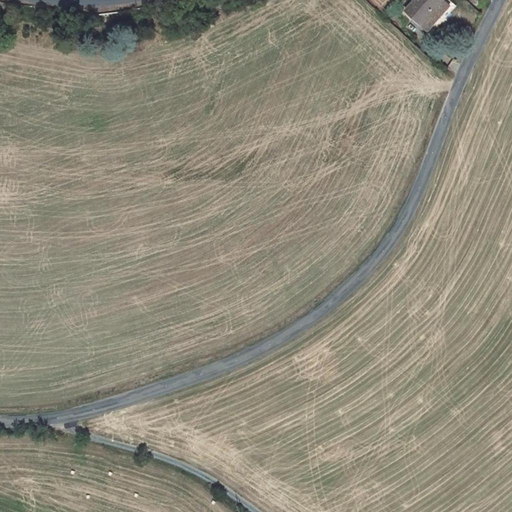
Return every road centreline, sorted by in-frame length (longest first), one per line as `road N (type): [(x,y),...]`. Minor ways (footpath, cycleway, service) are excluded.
road 1 (tertiary): [(0,420),(65,416),(257,352),(358,278),(401,229),(498,0)]
road 2 (track): [(65,416),(71,428),(191,468),(258,511)]
